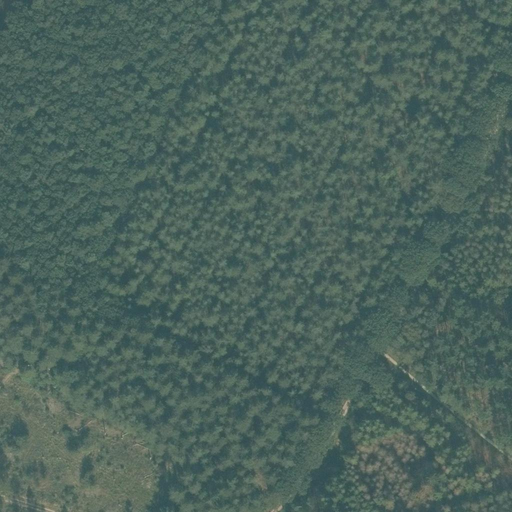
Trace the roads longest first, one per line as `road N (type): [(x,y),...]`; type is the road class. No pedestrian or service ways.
road 1 (track): [(76,330),(227,0)]
road 2 (track): [(378,350),(489,140)]
road 3 (track): [(277,511),(378,350)]
